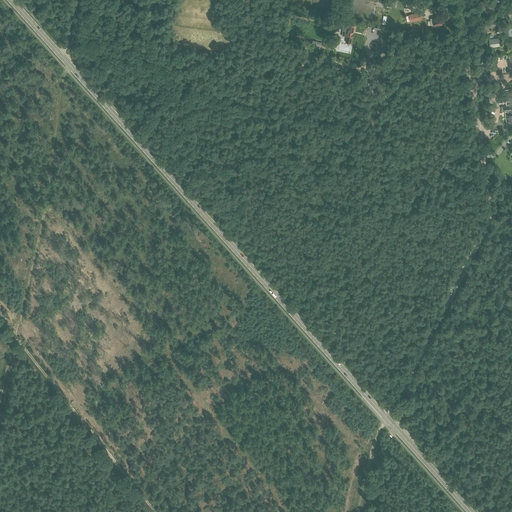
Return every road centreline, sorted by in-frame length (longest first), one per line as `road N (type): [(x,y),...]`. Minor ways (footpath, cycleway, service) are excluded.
road 1 (primary): [(385,417),(61,56)]
road 2 (unclassified): [(385,417),(485,217),(462,0)]
road 3 (track): [(0,397),(70,66)]
road 4 (track): [(157,511),(0,311)]
road 5 (primary): [(470,511),(385,417)]
